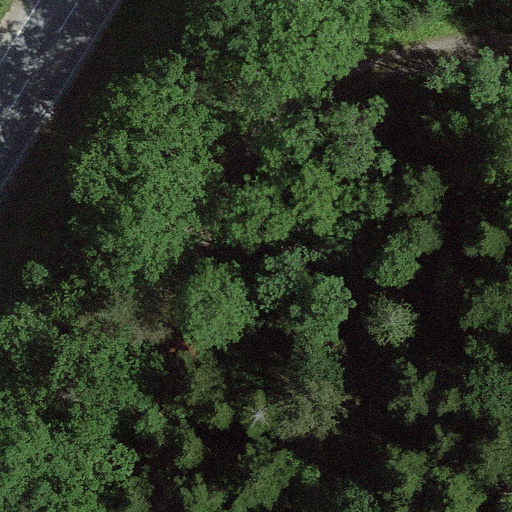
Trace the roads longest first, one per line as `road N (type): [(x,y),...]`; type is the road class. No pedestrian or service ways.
road 1 (track): [(511,27),(478,26),(352,60),(249,150),(77,511)]
road 2 (primary): [(77,0),(0,125)]
